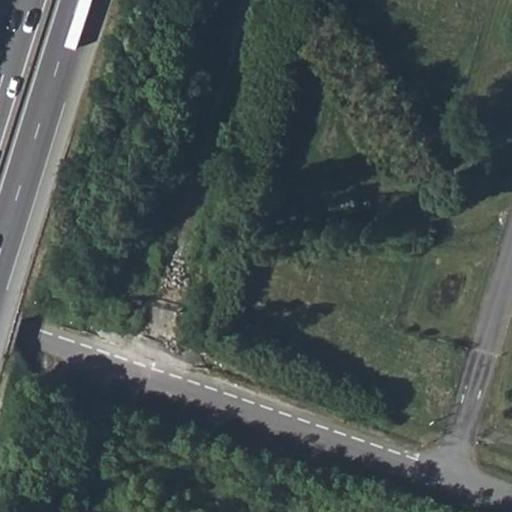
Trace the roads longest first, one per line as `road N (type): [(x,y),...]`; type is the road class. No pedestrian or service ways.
road 1 (residential): [(0,324),(449,470)]
road 2 (unknown): [(139,370),(198,193),(276,0)]
road 3 (trunk): [(0,251),(78,0)]
